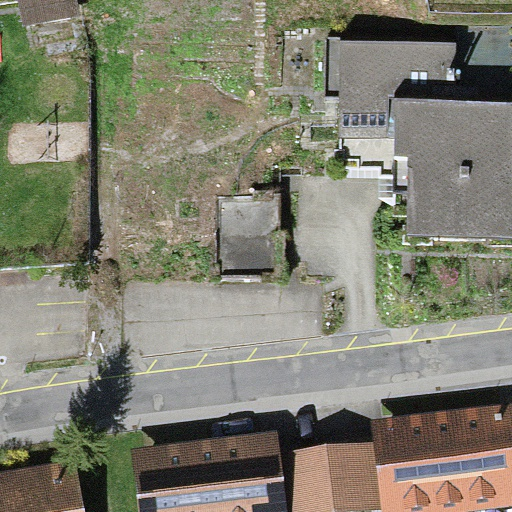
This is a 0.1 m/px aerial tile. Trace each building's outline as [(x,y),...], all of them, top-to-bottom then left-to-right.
[(69,0),(34,0),(39,25),(73,18),(69,0)] [(511,26),(458,26),(457,44),(327,42),(326,87),(342,87),(342,162),(402,163),(402,202),(411,202),(411,238),(511,240),(511,26)] [(282,283),(283,198),(218,197),(217,282),(282,283)] [(446,511),(511,504),(511,471),(506,419),(387,434),(396,511),(446,511)] [(274,511),(267,448),(148,463),(154,511),(274,511)] [(329,461),(335,511),(356,511),(376,510),(369,456),(329,461)] [(293,495),(284,496),(285,511),(335,511),(329,461),(289,466),(293,495)] [(71,511),(66,481),(0,492),(0,511),(71,511)]
